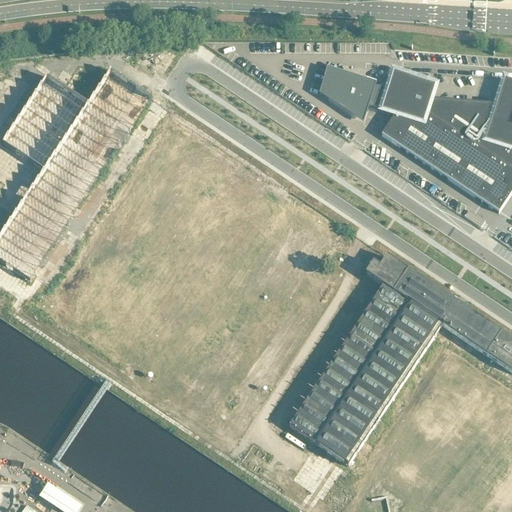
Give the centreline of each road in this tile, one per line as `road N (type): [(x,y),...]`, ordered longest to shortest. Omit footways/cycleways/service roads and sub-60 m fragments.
road 1 (unclassified): [(511,273),(191,58),(170,91),(511,320)]
road 2 (primary): [(0,15),(190,3),(511,22)]
